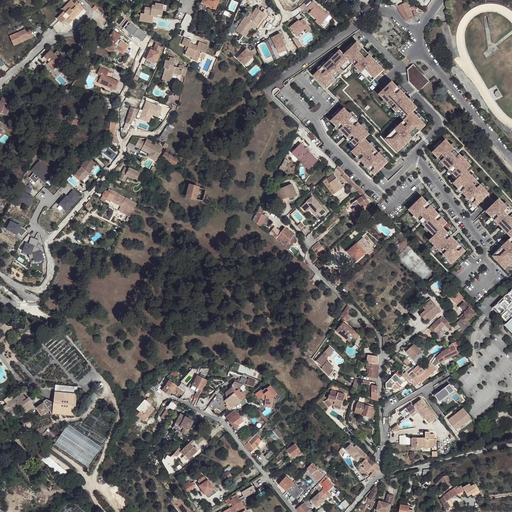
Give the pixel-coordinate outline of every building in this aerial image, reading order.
[(214,9),(218,0),(201,0),(201,2),(214,9)] [(70,5),(67,1),(58,10),(60,12),(52,20),(58,26),(61,22),(69,30),(75,24),(72,22),(72,23),(69,20),(79,9),(72,3),(70,5)] [(314,1),(309,7),(313,10),(310,13),(318,19),(323,23),(330,15),(314,1)] [(411,11),(407,2),(399,7),(401,14),(406,11),(410,20),(414,17),(411,11)] [(168,5),(156,3),(156,6),(153,5),(152,8),(146,7),(145,14),(141,13),(140,20),(152,23),(154,15),(158,16),(158,14),(162,14),(163,10),(166,11),(168,5)] [(258,8),(254,14),(253,15),(249,13),(237,30),(247,37),(254,27),(257,29),(260,25),(261,25),(265,19),(266,20),(270,14),(267,12),(266,13),(258,8)] [(300,21),(291,28),(298,36),(307,29),(309,32),(313,29),(305,19),(301,22),(300,21)] [(129,20),(123,27),(133,34),(134,33),(137,35),(136,36),(142,41),(147,35),(129,20)] [(25,27),(24,25),(8,31),(12,41),(32,34),(29,26),(25,27)] [(112,29),(109,33),(111,35),(109,38),(103,46),(109,50),(109,51),(110,51),(111,51),(113,48),(116,50),(119,46),(122,49),(125,45),(120,40),(121,39),(120,37),(119,37),(118,38),(117,39),(116,38),(119,34),(112,29)] [(286,46),(280,33),(272,38),(277,50),(286,46)] [(188,47),(187,51),(185,55),(190,58),(194,51),(201,53),(201,51),(206,54),(209,46),(199,42),(197,47),(190,44),(191,40),(185,38),(182,44),(186,46),(188,47)] [(348,51),(345,54),(353,63),(371,82),(385,69),(382,66),(375,59),(372,56),(369,53),(358,41),(355,45),(348,51)] [(152,49),(150,48),(146,58),(154,62),(161,46),(155,42),(153,47),(152,49)] [(346,49),(348,51),(355,45),(353,43),(346,49)] [(54,52),(51,49),(41,56),(45,60),(48,58),(50,60),(46,62),(53,69),(57,65),(56,64),(61,60),(64,57),(58,50),(54,52)] [(246,49),(237,57),(247,67),(256,58),(246,49)] [(320,69),(314,75),(327,88),(332,83),(339,77),(344,72),(348,68),(353,63),(345,54),(340,50),(335,55),(332,58),(327,63),(320,69)] [(170,61),(167,60),(165,68),(166,68),(163,79),(172,81),(174,73),(183,75),(185,67),(181,65),(180,68),(175,66),(177,59),(172,57),(170,61)] [(377,57),(375,59),(382,66),(383,65),(377,57)] [(318,68),(320,69),(327,63),(325,61),(318,68)] [(430,81),(414,64),(408,70),(410,82),(419,92),(430,81)] [(115,90),(118,81),(107,76),(108,72),(99,68),(97,73),(100,75),(100,77),(97,83),(115,90)] [(393,81),(380,94),(385,99),(391,106),(396,111),(400,115),(405,120),(414,112),(418,107),(413,102),(410,99),(405,94),(398,87),(393,81)] [(400,85),(398,87),(405,94),(407,92),(400,85)] [(0,106),(0,112),(2,114),(3,113),(7,115),(13,100),(4,96),(2,102),(3,102),(3,104),(1,103),(0,106)] [(391,106),(385,99),(383,101),(389,108),(391,106)] [(142,110),(139,109),(135,116),(146,121),(149,113),(158,117),(161,108),(146,101),(142,110)] [(126,120),(132,122),(138,108),(131,106),(126,120)] [(335,117),(332,120),(337,126),(344,133),(348,138),(352,141),(357,146),(365,138),(370,134),(365,128),(361,125),(356,119),(350,113),(345,108),(342,111),(335,117)] [(333,116),(335,117),(342,111),(340,109),(333,116)] [(405,120),(386,138),(398,152),(402,149),(409,141),(412,139),(415,135),(426,125),(423,122),(417,115),(414,112),(405,120)] [(418,113),(417,115),(423,122),(425,120),(418,113)] [(69,116),(67,122),(78,124),(79,118),(69,116)] [(100,125),(99,129),(99,130),(104,132),(113,134),(116,119),(107,117),(105,125),(100,124),(100,125)] [(130,127),(132,122),(126,120),(124,125),(123,128),(123,130),(127,131),(130,127)] [(165,131),(171,135),(174,130),(168,126),(165,131)] [(344,133),(337,126),(335,128),(342,135),(344,133)] [(166,143),(171,135),(165,131),(159,139),(166,143)] [(135,145),(141,148),(142,146),(150,151),(147,155),(155,159),(162,147),(146,138),(144,142),(138,138),(135,145)] [(357,146),(352,151),(357,156),(361,160),(366,165),(372,171),(375,174),(388,162),(385,159),(379,152),(374,147),(371,143),(365,138),(357,146)] [(437,149),(434,153),(439,158),(446,165),(451,170),(454,173),(460,178),(468,169),(472,165),(467,160),(464,156),(458,151),(452,145),(446,139),(443,142),(437,149)] [(409,141),(402,149),(403,150),(411,143),(409,141)] [(435,148),(437,149),(443,142),(442,141),(435,148)] [(293,153),(301,161),(310,152),(307,149),(303,145),(302,144),(293,153)] [(141,148),(139,151),(147,155),(150,151),(142,146),(141,148)] [(88,155),(94,159),(100,152),(95,147),(88,155)] [(169,162),(172,163),(176,158),(165,152),(161,160),(168,164),(169,162)] [(310,152),(301,161),(309,169),(318,160),(317,159),(314,156),(310,152)] [(89,171),(91,168),(90,167),(92,166),(96,161),(94,159),(88,155),(80,164),(81,165),(89,171)] [(446,165),(439,158),(437,159),(444,166),(446,165)] [(44,180),(52,171),(39,159),(31,168),(34,171),(29,176),(35,181),(38,178),(36,176),(34,174),(36,173),(38,174),(40,176),(44,180)] [(286,159),(281,168),(284,170),(289,161),(286,159)] [(89,172),(89,171),(81,165),(74,173),(77,177),(79,175),(81,177),(83,179),(89,172)] [(366,165),(364,166),(370,173),(372,171),(366,165)] [(139,172),(128,166),(128,168),(124,166),(118,178),(124,180),(127,175),(136,179),(139,172)] [(460,178),(455,183),(461,188),(464,191),(469,196),(475,202),(479,206),(491,192),(488,189),(482,183),(477,178),(473,174),(468,169),(465,173),(460,178)] [(328,179),(336,190),(343,185),(335,173),(328,179)] [(332,193),(336,190),(328,179),(324,181),(332,193)] [(291,183),(286,185),(290,195),(290,196),(290,198),(297,195),(291,183)] [(27,190),(29,191),(31,187),(24,184),(18,197),(29,203),(33,195),(28,193),(26,192),(27,190)] [(190,184),(186,196),(203,201),(207,189),(190,184)] [(276,190),(280,200),(283,198),(290,196),(290,195),(286,185),(276,190)] [(125,213),(129,215),(136,203),(125,197),(125,198),(121,196),(122,195),(116,191),(116,190),(112,188),(111,189),(108,187),(107,190),(105,189),(102,194),(117,203),(117,202),(121,204),(123,205),(128,208),(125,212),(125,213)] [(79,195),(72,189),(67,195),(66,194),(59,202),(66,209),(79,195)] [(268,193),(262,204),(265,206),(271,195),(268,193)] [(366,194),(363,195),(357,200),(363,207),(372,200),(366,194)] [(313,196),(302,206),(307,212),(311,209),(313,207),(318,213),(321,216),(327,211),(313,196)] [(415,205),(410,209),(416,215),(422,221),(427,226),(431,230),(436,235),(444,227),(449,222),(444,217),(440,213),(435,208),(429,202),(424,196),(419,201),(418,199),(414,204),(415,205)] [(469,196),(467,198),(474,204),(475,202),(469,196)] [(502,197),(488,210),(494,215),(500,222),(505,227),(508,230),(511,234),(511,207),(507,202),(502,197)] [(430,200),(429,202),(435,208),(437,207),(430,200)] [(500,222),(494,215),(492,217),(498,224),(500,222)] [(19,227),(20,224),(10,219),(6,227),(16,232),(17,231),(21,234),(26,229),(23,226),(21,228),(19,227)] [(282,242),(290,231),(281,224),(272,234),(281,241),(282,242)] [(14,235),(16,232),(6,227),(4,230),(14,235)] [(436,235),(431,239),(436,244),(439,248),(445,253),(451,259),(454,263),(467,250),(464,247),(458,240),(453,235),(450,232),(444,227),(441,230),(436,235)] [(290,231),(282,242),(281,241),(281,242),(285,245),(293,235),(290,231)] [(36,245),(35,245),(38,238),(30,235),(27,242),(25,241),(22,249),(27,251),(29,256),(33,255),(34,259),(42,257),(40,249),(38,249),(37,250),(36,245)] [(511,237),(494,254),(507,267),(510,265),(511,262),(511,237)] [(459,238),(458,240),(464,247),(466,245),(459,238)] [(408,244),(406,240),(396,245),(398,249),(408,244)] [(324,253),(327,251),(318,241),(318,242),(312,248),(314,250),(317,248),(321,253),(323,255),(324,254),(324,253)] [(350,254),(352,257),(353,256),(358,261),(367,253),(358,243),(348,252),(350,254)] [(442,284),(445,288),(449,285),(442,277),(432,285),(436,290),(442,284)] [(455,287),(453,289),(454,291),(451,294),(452,295),(455,299),(460,294),(455,287)] [(449,297),(452,295),(451,294),(454,291),(453,289),(450,292),(448,289),(444,292),(449,297)] [(511,289),(493,307),(511,326),(511,289)] [(460,294),(455,299),(459,303),(464,299),(460,294)] [(431,298),(423,305),(427,309),(435,303),(431,298)] [(465,301),(460,306),(465,311),(466,315),(461,319),(465,323),(476,313),(465,301)] [(439,308),(435,303),(427,309),(422,315),(426,320),(429,317),(433,314),(435,316),(440,312),(439,311),(440,310),(439,308)] [(349,315),(345,312),(341,318),(346,322),(350,315),(349,315)] [(432,326),(437,332),(442,328),(445,324),(446,322),(442,318),(440,319),(432,326)] [(2,320),(0,321),(0,330),(1,331),(0,331),(0,343),(3,342),(1,340),(5,337),(9,337),(16,332),(14,330),(13,328),(12,325),(9,325),(7,324),(4,323),(2,320)] [(49,327),(46,323),(41,327),(44,331),(49,327)] [(337,331),(340,333),(349,341),(356,333),(344,323),(337,331)] [(437,332),(435,334),(439,339),(446,332),(442,328),(437,332)] [(349,341),(340,333),(336,337),(346,345),(349,341)] [(409,354),(415,360),(415,359),(423,353),(415,344),(407,352),(409,354)] [(459,352),(456,345),(450,348),(442,352),(442,353),(437,357),(432,363),(436,365),(441,361),(448,357),(459,352)] [(423,353),(415,359),(418,362),(425,355),(423,353)] [(322,367),(328,361),(328,360),(325,357),(322,354),(316,361),(322,367)] [(378,364),(378,361),(376,361),(376,360),(373,360),(374,355),(368,354),(366,367),(369,367),(368,372),(368,375),(368,376),(378,378),(378,364)] [(328,361),(322,367),(327,372),(332,367),(334,366),(328,361)] [(431,362),(426,369),(425,370),(426,371),(417,380),(418,382),(429,372),(436,365),(432,363),(431,362)] [(426,371),(425,370),(420,364),(412,371),(413,372),(410,375),(416,381),(417,380),(426,371)] [(408,372),(405,375),(406,377),(413,384),(416,381),(410,375),(409,374),(408,372)] [(204,385),(207,380),(197,375),(195,380),(204,385)] [(401,378),(397,381),(404,389),(409,384),(402,376),(401,378)] [(240,378),(238,383),(243,385),(251,388),(253,381),(246,379),(246,380),(240,378)] [(387,382),(387,389),(393,389),(393,386),(396,383),(392,378),(387,382)] [(183,393),(185,391),(178,385),(170,380),(163,389),(170,394),(172,391),(172,390),(174,387),(174,388),(177,390),(183,393)] [(199,396),(204,385),(195,380),(192,386),(198,390),(198,391),(193,400),(194,400),(196,401),(199,396)] [(234,392),(237,390),(232,383),(226,392),(227,398),(234,392)] [(440,402),(454,390),(449,384),(435,395),(440,402)] [(260,389),(254,394),(258,399),(260,397),(261,396),(263,398),(262,399),(264,402),(266,402),(266,404),(274,404),(274,403),(280,398),(270,385),(266,388),(265,388),(262,391),(260,389)] [(237,390),(234,392),(240,401),(243,398),(240,395),(242,393),(238,388),(237,390)] [(51,412),(74,415),(74,410),(76,394),(53,391),(52,401),(51,412)] [(232,407),(240,401),(234,392),(227,398),(226,399),(228,402),(229,403),(232,407)] [(15,398),(7,403),(8,405),(12,410),(16,407),(17,408),(21,406),(26,413),(35,406),(29,398),(27,399),(22,393),(15,398)] [(330,394),(328,399),(324,401),(328,408),(335,405),(342,407),(341,408),(345,409),(347,405),(343,404),(344,400),(337,398),(338,396),(330,394)] [(15,398),(12,395),(5,400),(7,403),(15,398)] [(150,397),(146,401),(151,405),(155,401),(150,397)] [(222,401),(216,397),(208,408),(214,412),(222,401)] [(41,404),(47,410),(48,409),(50,412),(51,412),(52,401),(46,399),(43,401),(44,402),(41,404)] [(421,400),(414,405),(413,403),(402,411),(407,418),(412,414),(419,408),(426,417),(426,416),(430,422),(436,417),(432,412),(423,400),(422,399),(421,399),(421,400)] [(145,400),(137,409),(145,415),(152,406),(151,405),(146,401),(145,400)] [(174,400),(164,415),(169,418),(169,417),(174,409),(174,410),(179,402),(177,401),(176,402),(174,400)] [(354,412),(364,414),(367,405),(357,402),(354,412)] [(41,414),(47,410),(41,404),(36,408),(41,414)] [(8,413),(12,410),(8,405),(4,408),(3,409),(0,412),(0,422),(3,425),(7,419),(5,417),(8,413)] [(367,405),(364,414),(373,417),(376,408),(367,405)] [(10,414),(17,408),(16,407),(12,410),(8,413),(5,417),(7,419),(10,414)] [(468,413),(464,407),(449,419),(457,429),(472,417),(468,413)] [(419,408),(412,414),(413,415),(419,411),(424,418),(426,417),(419,408)] [(226,417),(236,430),(245,423),(235,410),(226,417)] [(177,429),(187,435),(195,421),(192,419),(189,418),(182,413),(175,425),(178,427),(177,429)] [(164,415),(160,422),(164,425),(169,418),(164,415)] [(101,446),(68,424),(61,434),(95,456),(101,446)] [(279,439),(283,436),(276,429),(272,432),(279,439)] [(423,446),(432,446),(433,440),(434,440),(434,434),(430,435),(430,432),(425,432),(425,438),(412,438),(413,448),(423,448),(423,446)] [(95,456),(61,434),(55,445),(88,466),(95,456)] [(261,441),(255,435),(251,439),(244,446),(250,452),(258,445),(261,441)] [(244,446),(251,439),(249,437),(245,441),(243,443),(244,446)] [(261,449),(265,445),(266,444),(262,439),(261,441),(258,445),(261,449)] [(457,450),(464,446),(459,439),(453,442),(457,450)] [(185,454),(188,458),(197,450),(190,442),(182,449),(184,450),(182,453),(184,455),(185,454)] [(294,457),(301,451),(295,444),(288,449),(294,457)] [(351,444),(346,449),(357,461),(362,456),(351,444)] [(268,459),(273,453),(270,450),(265,456),(268,459)] [(63,479),(68,473),(47,455),(42,461),(63,479)] [(366,459),(362,463),(365,465),(364,467),(368,471),(369,469),(373,472),(371,476),(373,478),(378,471),(380,468),(369,456),(366,459)] [(312,463),(307,468),(318,480),(323,475),(312,463)] [(210,471),(207,473),(213,482),(217,479),(210,471)] [(221,476),(224,481),(231,477),(228,471),(221,476)] [(204,494),(213,488),(204,475),(203,475),(201,473),(200,472),(196,475),(195,477),(197,479),(195,481),(204,494)] [(207,473),(204,475),(213,488),(216,486),(213,482),(207,473)] [(451,480),(449,476),(448,475),(446,475),(436,479),(438,481),(445,478),(449,485),(452,483),(451,480)] [(280,483),(287,490),(288,490),(294,483),(286,476),(280,483)] [(190,477),(187,479),(183,482),(181,483),(184,487),(193,482),(190,477)] [(323,489),(325,492),(327,490),(327,491),(333,485),(327,479),(321,484),(325,487),(323,489)] [(303,490),(294,483),(287,491),(296,498),(303,490)] [(469,484),(463,487),(465,490),(464,491),(467,497),(471,495),(478,490),(474,484),(470,486),(469,484)] [(465,490),(463,487),(462,485),(458,487),(457,486),(455,487),(443,496),(441,493),(439,494),(441,498),(445,509),(450,506),(447,501),(464,491),(465,490)] [(377,492),(379,489),(375,487),(371,491),(365,497),(369,499),(366,504),(373,507),(371,510),(373,511),(374,510),(375,506),(377,499),(376,498),(376,496),(376,495),(377,492)] [(319,504),(329,496),(325,492),(323,489),(322,489),(311,499),(316,504),(318,503),(319,504)] [(247,510),(248,509),(243,500),(244,499),(243,496),(240,498),(238,493),(233,496),(234,498),(230,500),(229,498),(225,499),(229,507),(230,507),(232,511),(241,511),(246,510),(247,510)] [(380,500),(377,510),(384,511),(388,511),(394,495),(387,493),(385,502),(380,500)] [(348,500),(346,498),(341,503),(345,507),(350,503),(348,500)] [(304,502),(297,508),(299,511),(313,511),(310,508),(309,509),(304,502)]
